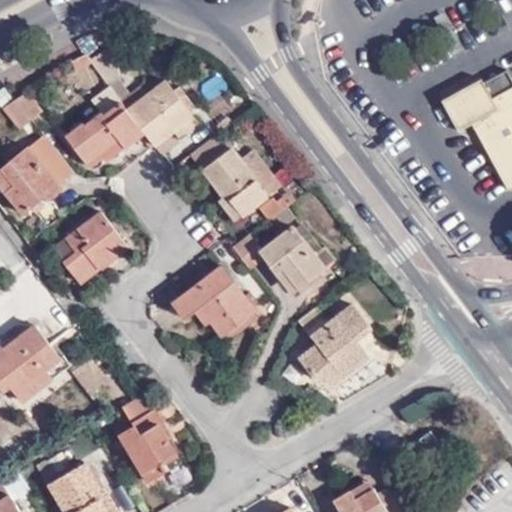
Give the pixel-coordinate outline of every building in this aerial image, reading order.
[(511,82),(492,93),(482,74),(439,98),(457,125),(469,119),(506,184),(511,185),(511,82)] [(142,129),(152,141),(167,129),(191,110),(165,76),(123,104),(142,129)] [(16,99),(29,115),(38,109),(27,93),(16,99)] [(16,99),(6,104),(19,122),(29,115),(16,99)] [(123,104),(120,100),(79,126),(70,135),(90,159),(109,148),(112,150),(142,129),(123,104)] [(167,129),(152,141),(159,150),(175,137),(167,129)] [(61,188),(26,141),(0,160),(0,183),(20,212),(43,195),(48,199),(61,188)] [(237,208),(265,189),(255,175),(262,171),(243,147),(237,152),(227,141),(199,164),(237,208)] [(255,175),(265,189),(272,184),(262,171),(255,175)] [(254,202),(266,217),(268,214),(285,203),(293,197),(285,189),(276,196),(270,190),(254,202)] [(285,203),(268,214),(276,224),(292,213),(285,203)] [(98,207),(62,234),(73,248),(63,256),(81,277),(129,241),(98,207)] [(298,214),(290,220),(310,246),(319,240),(298,214)] [(310,246),(290,220),(257,244),(261,249),(273,265),(279,262),(293,281),(330,253),(319,240),(310,246)] [(261,249),(257,244),(247,231),(230,243),(244,260),(261,249)] [(73,248),(62,234),(53,243),(63,256),(73,248)] [(254,304),(222,260),(172,293),(182,308),(193,302),(207,319),(214,313),(225,325),(254,304)] [(355,294),(328,309),(330,314),(309,327),(314,337),(300,348),(317,372),(324,367),(333,378),(350,366),(345,360),(372,343),(362,328),(374,320),(355,294)] [(330,314),(328,309),(325,305),(303,319),(309,327),(330,314)] [(37,321),(6,342),(8,346),(5,352),(0,355),(0,378),(6,387),(16,381),(23,392),(56,368),(52,362),(64,355),(37,321)] [(375,348),(372,343),(345,360),(350,366),(375,348)] [(73,366),(64,355),(52,362),(56,368),(23,392),(27,398),(73,366)] [(156,405),(145,391),(129,402),(139,416),(123,427),(154,476),(176,461),(172,453),(181,447),(168,427),(173,423),(159,403),(156,405)] [(440,439),(428,421),(414,434),(426,449),(440,439)] [(105,483),(89,455),(51,479),(73,511),(113,511),(125,505),(112,480),(105,483)] [(370,468),(355,478),(362,487),(377,477),(370,468)] [(2,472),(0,472),(0,496),(13,489),(2,472)] [(362,487),(355,478),(336,489),(353,511),(390,511),(409,499),(391,475),(381,483),(377,477),(362,487)] [(26,511),(13,489),(0,496),(0,511),(26,511)] [(305,511),(296,497),(271,511),(305,511)] [(470,511),(458,498),(441,511),(470,511)]
